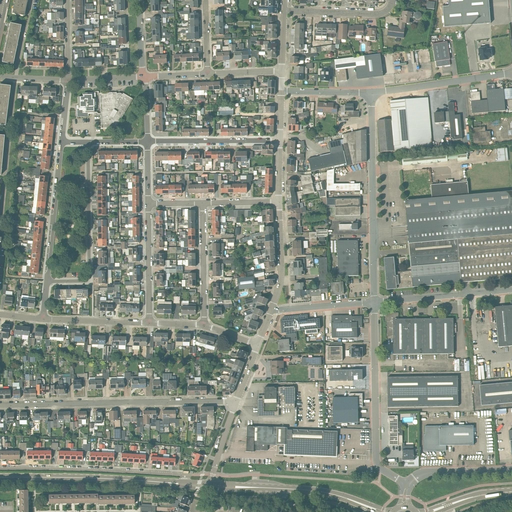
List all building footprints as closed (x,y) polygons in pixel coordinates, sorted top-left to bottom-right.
[(27,0),(14,0),(11,14),(24,16),(27,0)] [(444,27),(490,24),(488,0),(448,0),(449,6),(443,7),(444,27)] [(399,27),(405,28),(406,28),(406,25),(414,25),(414,19),(416,20),(417,20),(419,20),(421,20),(422,18),(422,15),(421,13),(420,12),(418,12),(417,12),(416,12),(416,13),(412,10),(412,11),(408,10),(403,10),(402,16),(400,16),(399,27)] [(188,21),(190,21),(198,21),(198,14),(190,14),(190,15),(189,15),(189,11),(183,12),(180,12),(180,15),(188,15),(188,21)] [(51,20),(47,20),(47,24),(52,24),(55,24),(55,20),(63,20),(63,13),(51,13),(51,20)] [(162,24),(162,18),(167,18),(167,14),(158,15),(158,18),(151,18),(152,24),(162,24)] [(84,29),(92,29),(92,25),(89,25),(89,19),(83,19),(75,19),(75,26),(84,26),(84,29)] [(269,25),(269,22),(268,22),(262,22),(262,25),(265,25),(265,32),(276,32),(277,25),(269,25)] [(21,26),(10,24),(6,43),(17,45),(21,26)] [(56,34),(63,34),(63,27),(52,27),(52,24),(47,24),(46,24),(46,27),(48,27),(48,28),(52,28),(52,30),(52,34),(56,34)] [(343,26),(343,25),(342,25),(340,24),(340,25),(339,25),(339,26),(336,26),(336,25),(332,25),(332,34),(336,34),(336,48),(339,48),(339,39),(346,40),(346,26),(343,26)] [(349,27),(349,37),(355,38),(356,36),(366,36),(366,37),(369,37),(369,41),(375,41),(376,29),(367,29),(367,30),(363,30),(363,26),(353,25),(353,27),(349,27)] [(405,28),(399,27),(388,26),(387,36),(403,38),(405,28)] [(125,38),(108,39),(108,41),(115,41),(115,46),(118,46),(118,45),(125,44),(125,38)] [(450,65),(449,59),(450,59),(447,42),(432,44),(435,62),(436,67),(450,65)] [(17,45),(6,43),(1,63),(13,65),(17,45)] [(229,54),(232,54),(232,44),(229,44),(229,47),(223,47),(223,60),(229,60),(229,54)] [(235,45),(232,45),(232,54),(235,54),(235,60),(242,60),(242,52),(241,49),(241,44),(239,44),(239,50),(236,50),(235,45)] [(487,50),(486,48),(478,49),(480,61),(488,60),(488,58),(492,57),(491,49),(487,50)] [(32,66),(33,59),(32,59),(33,56),(26,55),(27,53),(24,53),(23,59),(26,59),(26,66),(32,66)] [(380,54),(334,60),(336,70),(346,69),(356,68),(357,79),(383,76),(380,54)] [(295,74),(307,74),(307,69),(313,69),(313,63),(306,64),(306,67),(303,68),(295,67),(295,74)] [(329,72),(322,72),(322,69),(318,69),(318,75),(321,75),(321,81),(329,82),(329,77),(333,77),(333,69),(329,69),(329,72)] [(347,81),(346,69),(336,70),(337,82),(347,81)] [(182,94),(182,84),(175,85),(175,86),(171,86),(172,91),(172,94),(175,94),(175,92),(175,93),(179,93),(179,97),(180,97),(180,100),(183,100),(182,97),(182,94)] [(192,99),(192,91),(188,91),(188,84),(182,84),(182,94),(188,94),(189,99),(192,99)] [(195,96),(201,95),(201,91),(201,84),(194,84),(194,91),(192,91),(192,99),(195,99),(195,96)] [(0,85),(0,105),(7,107),(10,87),(0,85)] [(39,104),(39,97),(36,97),(36,96),(37,88),(29,88),(28,96),(28,99),(36,100),(35,103),(36,103),(39,104)] [(49,101),(49,97),(49,89),(43,88),(42,97),(39,97),(39,104),(43,104),(43,100),(49,101)] [(275,88),(267,88),(263,88),(263,92),(260,92),(260,98),(267,98),(267,95),(275,95),(275,88)] [(49,89),(49,97),(52,97),(52,101),(55,101),(55,102),(59,102),(59,97),(55,97),(56,89),(49,89)] [(503,89),(486,90),(487,100),(488,112),(505,111),(503,89)] [(155,98),(158,98),(158,101),(165,101),(165,98),(163,98),(163,95),(167,95),(167,94),(172,94),(172,91),(155,92),(155,98)] [(115,96),(112,94),(112,93),(99,93),(100,114),(100,116),(101,129),(115,128),(132,99),(123,94),(122,95),(120,94),(119,94),(117,94),(116,95),(115,96)] [(488,112),(487,100),(479,101),(478,93),(471,94),(472,114),(488,112)] [(82,97),(77,97),(77,109),(76,109),(76,117),(87,116),(87,115),(95,114),(95,116),(100,116),(100,114),(98,114),(96,112),(94,113),(94,108),(95,108),(95,100),(92,100),(91,94),(81,94),(82,97)] [(380,152),(432,148),(428,98),(390,101),(392,120),(377,121),(380,152)] [(166,108),(166,105),(167,105),(167,101),(165,101),(158,101),(158,106),(155,106),(155,112),(162,112),(166,112),(166,108)] [(294,109),(297,109),(297,114),(298,114),(303,113),(303,109),(302,109),(302,102),(294,102),(294,109)] [(274,113),(274,107),(264,106),(264,104),(259,103),(259,109),(262,109),(262,113),(274,113)] [(337,113),(337,106),(333,106),(333,104),(318,103),(318,113),(318,114),(323,115),(323,113),(337,113)] [(345,112),(350,112),(350,105),(345,105),(344,105),(344,106),(341,106),(341,108),(341,112),(341,113),(345,113),(345,112)] [(350,105),(350,112),(350,118),(359,118),(359,111),(354,111),(354,105),(350,105)] [(220,115),(233,115),(233,107),(219,107),(219,111),(220,115)] [(435,123),(449,122),(449,116),(449,112),(434,113),(435,123)] [(462,139),(460,115),(449,116),(449,122),(451,140),(462,139)] [(295,125),(288,125),(288,131),(295,132),(298,132),(300,134),(306,132),(305,129),(299,131),(299,125),(295,125)] [(474,143),(491,141),(490,131),(485,132),(485,127),(472,128),(474,143)] [(348,143),(353,165),(367,162),(366,130),(343,135),(344,144),(348,143)] [(347,166),(353,165),(348,143),(344,144),(342,144),(343,151),(308,159),(311,172),(346,164),(347,166)] [(262,146),(252,146),(252,150),(262,151),(262,154),(262,155),(273,155),(273,146),(269,146),(262,146)] [(297,148),(295,148),(288,148),(287,154),(294,154),(294,157),(304,157),(304,154),(297,154),(297,148)] [(190,163),(194,163),(193,159),(193,153),(187,153),(187,159),(184,159),(184,160),(184,165),(184,166),(188,166),(188,165),(190,165),(190,163)] [(203,166),(203,159),(200,159),(200,153),(193,153),(193,159),(194,163),(197,163),(199,163),(199,166),(203,166)] [(212,161),(212,159),(212,153),(205,153),(205,159),(203,159),(203,166),(206,166),(206,164),(208,164),(208,162),(209,162),(209,161),(212,161)] [(448,161),(447,160),(447,155),(447,154),(402,158),(403,165),(448,161)] [(304,161),(304,157),(294,157),(294,160),(287,160),(287,166),(294,166),(297,166),(298,160),(304,161)] [(49,170),(49,164),(41,163),(40,167),(36,167),(36,169),(32,169),(32,172),(40,173),(40,169),(49,170)] [(265,175),(272,176),(272,169),(266,169),(266,167),(260,167),(260,172),(265,172),(265,175)] [(334,184),(334,170),(334,169),(327,171),(327,191),(359,191),(360,191),(360,184),(360,183),(359,184),(334,184)] [(32,172),(30,172),(29,175),(35,176),(35,179),(39,179),(38,183),(47,184),(48,177),(40,176),(40,173),(32,172)] [(97,183),(106,183),(109,183),(109,174),(100,174),(100,177),(97,177),(97,183)] [(131,183),(138,183),(138,177),(133,177),(133,174),(127,174),(127,179),(129,179),(129,182),(131,182),(131,183)] [(296,187),(302,186),(312,184),(313,183),(311,175),(305,176),(301,176),(301,182),(296,181),(287,181),(287,187),(294,187),(296,187)] [(228,193),(228,185),(224,185),(224,181),(221,181),(221,176),(218,176),(218,185),(221,185),(221,193),(228,193)] [(175,186),(175,194),(182,194),(182,186),(185,186),(185,180),(181,180),(181,182),(179,182),(179,186),(175,186)] [(413,287),(511,278),(511,191),(468,195),(467,182),(431,185),(432,198),(405,201),(406,216),(409,244),(412,273),(398,274),(398,279),(396,280),(393,258),(384,259),(387,290),(413,287)] [(301,196),(315,192),(312,184),(302,186),(303,191),(300,192),(301,196)] [(294,191),(294,187),(287,187),(286,193),(287,199),(301,196),(300,192),(294,193),(294,191)] [(287,207),(287,206),(300,203),(299,203),(297,204),(296,200),(297,199),(297,200),(300,199),(302,199),(301,196),(287,199),(287,207)] [(335,207),(360,207),(360,199),(335,199),(335,207)] [(293,215),(300,214),(302,213),(300,203),(287,206),(288,213),(292,212),(293,215)] [(360,207),(335,207),(335,216),(360,216),(360,207)] [(288,227),(300,227),(300,220),(301,220),(300,214),(293,215),(292,215),(292,220),(288,221),(288,227)] [(132,225),(139,225),(139,219),(136,219),(137,216),(127,216),(127,225),(132,225)] [(263,216),(261,216),(262,216),(262,222),(258,222),(252,222),(252,226),(264,225),(264,222),(273,222),(273,216),(263,216)] [(34,222),(34,218),(28,217),(27,222),(31,222),(30,224),(31,224),(31,228),(30,228),(33,228),(42,229),(43,222),(34,221),(34,222)] [(97,227),(106,227),(109,227),(109,223),(110,223),(110,222),(112,222),(112,218),(104,218),(104,221),(97,221),(97,227)] [(265,235),(274,234),(273,227),(263,227),(264,232),(255,234),(250,235),(250,236),(240,239),(241,243),(256,238),(257,237),(265,235)] [(222,233),(222,229),(219,229),(212,229),(212,235),(222,235),(222,238),(226,238),(232,238),(234,237),(234,235),(232,235),(232,234),(225,234),(225,233),(222,233)] [(41,242),(42,235),(25,234),(25,236),(33,237),(32,241),(41,242)] [(257,243),(274,242),(274,234),(265,235),(265,239),(256,240),(256,241),(252,242),(253,245),(256,244),(257,243)] [(338,276),(358,276),(358,241),(337,241),(338,276)] [(270,255),(275,254),(274,248),(265,249),(259,251),(249,255),(250,257),(253,256),(253,258),(258,257),(261,256),(261,255),(265,253),(265,256),(266,256),(270,256),(270,255)] [(97,258),(110,258),(110,252),(112,252),(112,249),(107,249),(105,249),(105,252),(97,252),(97,258)] [(263,263),(275,260),(275,254),(270,255),(270,256),(266,256),(265,256),(265,259),(261,260),(258,261),(259,264),(263,263)] [(121,267),(115,267),(115,263),(110,263),(110,258),(97,258),(98,265),(107,265),(107,267),(121,267)] [(319,290),(328,289),(327,258),(319,258),(319,290)] [(275,260),(263,263),(265,270),(275,267),(274,261),(275,261),(275,260)] [(38,268),(30,267),(26,266),(25,272),(21,272),(21,273),(18,273),(18,276),(20,276),(29,277),(29,273),(38,274),(38,268)] [(65,277),(75,277),(75,274),(77,274),(77,269),(65,269),(65,277)] [(239,290),(253,288),(265,287),(273,286),(274,280),(254,282),(253,275),(251,275),(247,276),(244,277),(237,278),(239,290)] [(332,295),(344,294),(343,282),(331,283),(332,295)] [(11,306),(12,295),(5,295),(6,285),(3,285),(2,295),(5,295),(4,305),(11,306)] [(266,305),(268,300),(262,298),(261,293),(257,294),(258,296),(257,299),(253,300),(253,298),(244,300),(246,305),(248,304),(253,303),(257,302),(266,305)] [(106,303),(106,301),(106,298),(100,298),(100,296),(96,296),(96,308),(99,308),(99,312),(106,312),(106,303)] [(27,308),(28,300),(21,299),(20,307),(27,308)] [(499,347),(511,346),(511,301),(510,302),(511,306),(495,307),(499,347)] [(253,303),(254,308),(255,308),(263,311),(266,305),(257,302),(253,303)] [(253,314),(258,316),(261,317),(263,311),(255,308),(254,310),(252,311),(251,310),(245,312),(243,312),(244,316),(244,317),(245,316),(253,314)] [(386,313),(387,336),(393,336),(393,355),(454,354),(453,319),(398,319),(398,313),(386,313)] [(253,314),(245,316),(244,319),(250,322),(247,329),(252,331),(252,330),(256,331),(259,323),(256,322),(258,316),(253,314)] [(295,321),(308,320),(307,315),(283,317),(280,320),(281,334),(286,333),(286,335),(296,334),(296,331),(295,321)] [(352,317),(352,316),(331,316),(332,338),(357,338),(357,328),(362,328),(362,321),(360,321),(360,317),(352,317)] [(320,329),(319,319),(308,320),(295,321),(296,331),(320,329)] [(2,325),(1,333),(4,333),(4,335),(8,336),(8,333),(9,326),(2,325)] [(21,336),(22,327),(15,326),(14,335),(21,336)] [(22,327),(21,336),(21,338),(25,339),(24,340),(28,340),(28,338),(28,336),(29,328),(22,327)] [(32,338),(31,345),(34,346),(35,339),(42,340),(42,337),(43,329),(35,329),(35,339),(32,338)] [(71,342),(74,342),(84,343),(85,334),(79,334),(79,331),(71,331),(71,339),(71,342)] [(296,334),(286,335),(287,340),(279,340),(280,352),(290,351),(289,342),(297,341),(297,338),(296,334)] [(205,345),(207,337),(200,335),(199,338),(197,337),(195,342),(198,343),(197,343),(205,345)] [(213,352),(216,352),(216,350),(217,347),(218,345),(213,343),(214,339),(207,337),(205,345),(212,347),(215,347),(214,351),(213,352)] [(327,361),(342,361),(342,347),(327,347),(327,361)] [(355,349),(355,347),(350,347),(350,350),(351,350),(351,358),(362,358),(362,349),(355,349)] [(244,363),(247,353),(239,350),(238,353),(236,353),(236,354),(231,353),(230,356),(234,357),(234,356),(238,358),(237,360),(244,363)] [(302,366),(321,366),(321,358),(302,358),(302,366)] [(244,363),(237,360),(236,360),(235,362),(230,361),(229,363),(242,368),(244,363)] [(283,368),(283,362),(271,362),(271,366),(272,374),(282,374),(282,368),(283,368)] [(240,373),(242,368),(229,363),(228,366),(232,368),(232,370),(240,373)] [(240,373),(232,370),(226,368),(221,369),(221,372),(226,371),(227,372),(226,372),(228,373),(228,372),(230,373),(229,377),(237,380),(240,373)] [(146,379),(149,379),(149,369),(145,369),(146,377),(138,377),(138,380),(138,389),(145,388),(145,380),(146,380),(146,379)] [(353,381),(352,376),(352,370),(329,370),(330,381),(353,381)] [(362,370),(352,370),(352,376),(357,376),(358,380),(362,380),(362,370)] [(106,380),(106,373),(105,373),(102,373),(102,376),(95,377),(95,381),(95,389),(102,389),(102,381),(103,381),(103,380),(106,380)] [(123,383),(127,383),(127,373),(124,373),(124,379),(123,379),(123,380),(116,380),(117,389),(123,389),(123,383)] [(138,389),(138,380),(131,380),(131,379),(130,379),(130,377),(130,373),(127,373),(127,383),(131,383),(131,389),(138,389)] [(49,392),(49,386),(49,384),(45,385),(45,380),(43,379),(40,379),(40,374),(36,374),(36,386),(36,389),(36,395),(37,395),(38,396),(40,396),(40,395),(44,395),(44,392),(49,392)] [(58,375),(58,395),(66,395),(65,391),(65,390),(65,386),(70,386),(70,377),(66,378),(66,385),(62,385),(62,378),(63,378),(63,374),(58,375)] [(168,377),(168,374),(163,374),(163,390),(171,390),(172,391),(174,391),(175,390),(175,377),(168,377)] [(55,395),(58,395),(58,375),(54,375),(54,386),(51,386),(51,385),(49,386),(49,392),(51,392),(51,395),(52,395),(52,396),(54,396),(55,395)] [(237,380),(229,377),(226,376),(221,376),(221,379),(224,378),(223,381),(235,385),(237,380)] [(458,376),(387,377),(388,408),(458,407),(458,376)] [(195,396),(195,382),(194,380),(189,380),(189,378),(186,378),(186,384),(188,384),(188,396),(195,396)] [(208,385),(208,381),(208,380),(204,380),(204,387),(201,387),(201,396),(207,396),(207,390),(211,390),(211,385),(208,385)] [(214,386),(217,386),(217,383),(221,383),(220,385),(222,386),(229,388),(229,389),(233,391),(235,385),(223,381),(208,381),(208,385),(211,385),(214,385),(214,386)] [(481,406),(511,402),(511,382),(479,385),(481,406)] [(231,395),(233,391),(229,389),(229,388),(222,386),(223,395),(231,395)] [(258,400),(259,416),(279,416),(279,409),(295,408),(295,387),(264,388),(264,400),(258,400)] [(333,423),(358,423),(358,408),(363,407),(362,394),(349,394),(349,398),(333,398),(333,423)] [(188,422),(188,417),(188,408),(181,408),(181,418),(181,420),(179,420),(179,427),(182,427),(182,422),(188,422)] [(206,408),(206,418),(207,423),(206,429),(213,430),(214,426),(214,416),(213,416),(213,408),(206,408)] [(149,423),(149,411),(143,411),(143,418),(140,418),(140,427),(140,433),(142,433),(142,428),(143,428),(143,425),(149,425),(149,423)] [(179,427),(179,420),(175,420),(175,411),(169,411),(169,419),(169,422),(175,422),(175,427),(179,427)] [(73,423),(73,430),(75,430),(75,427),(78,427),(78,425),(81,425),(81,420),(86,420),(86,412),(77,412),(77,420),(78,420),(78,422),(74,422),(75,422),(73,423)] [(137,422),(137,428),(140,427),(140,418),(136,418),(136,412),(130,412),(130,422),(137,422)] [(50,428),(50,422),(47,422),(47,420),(47,413),(40,413),(40,421),(44,420),(44,424),(47,424),(47,433),(50,433),(50,428)] [(64,420),(64,413),(57,413),(57,420),(53,420),(53,422),(50,422),(50,428),(57,428),(60,428),(60,424),(64,424),(64,420)] [(12,424),(14,422),(14,421),(13,421),(13,414),(6,414),(6,421),(5,421),(5,422),(6,422),(6,423),(9,425),(9,423),(12,424)] [(398,422),(398,416),(388,416),(388,446),(403,446),(402,436),(402,425),(400,422),(398,422)] [(281,445),(286,445),(287,430),(287,428),(258,427),(247,426),(246,452),(254,452),(254,450),(267,451),(268,445),(276,445),(279,445),(281,446),(281,445)] [(425,451),(445,450),(445,446),(474,445),(473,426),(425,426),(425,451)] [(286,445),(286,455),(336,457),(337,432),(287,430),(286,445)] [(402,461),(413,461),(413,450),(402,450),(402,461)] [(198,468),(201,461),(194,458),(191,466),(198,468)] [(18,511),(27,511),(27,491),(19,491),(18,511)] [(97,496),(97,495),(48,495),(48,504),(97,503),(97,505),(134,504),(134,495),(97,496)] [(171,507),(175,507),(177,507),(179,503),(179,504),(180,504),(180,503),(188,507),(191,499),(179,495),(177,501),(175,500),(173,503),(171,503),(171,507)]
